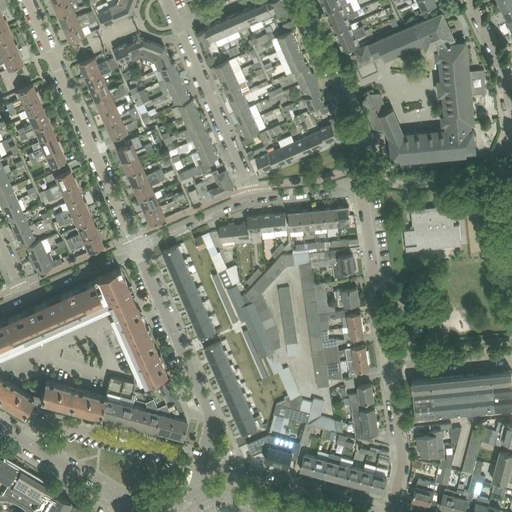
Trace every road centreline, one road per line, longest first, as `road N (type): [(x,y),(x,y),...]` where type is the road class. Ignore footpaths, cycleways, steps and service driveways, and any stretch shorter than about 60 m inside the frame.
road 1 (residential): [(135,244),(27,0)]
road 2 (residential): [(202,461),(205,401),(135,244)]
road 3 (residential): [(355,184),(359,138),(297,0)]
road 4 (residential): [(387,511),(202,461)]
road 5 (residential): [(202,461),(49,420),(22,439)]
road 6 (residential): [(388,368),(355,184)]
road 7 (residential): [(251,197),(182,34)]
road 8 (residential): [(391,511),(402,456),(388,368)]
road 9 (residential): [(147,511),(22,439)]
road 10 (residential): [(135,244),(251,197)]
road 11 (residential): [(388,368),(511,355)]
road 12 (residential): [(23,293),(135,244)]
